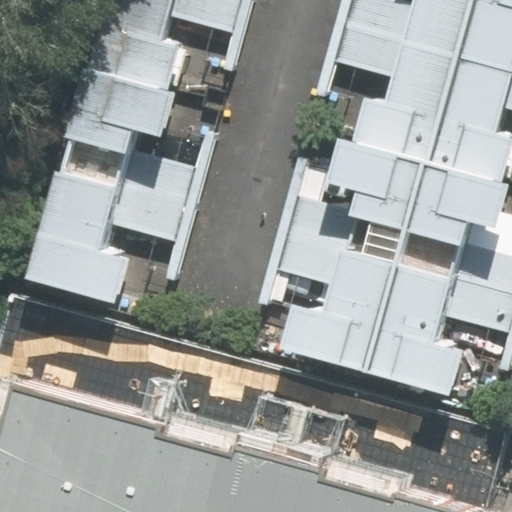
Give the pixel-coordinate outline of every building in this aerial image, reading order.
[(116,0),(81,129),(144,147),(151,125),(181,133),(205,46),(174,38),(181,14),(219,24),(210,55),(244,64),(261,0),(116,0)] [(511,0),(422,0),(415,30),(398,26),(404,0),(343,0),(319,93),(356,103),(365,70),(403,80),(398,97),(371,90),(347,180),(370,186),(363,211),(310,197),(320,158),(303,154),(264,304),(280,308),(290,272),(343,286),(338,305),(310,297),(299,341),(472,387),(481,354),(511,362),(511,130),(510,130),(511,120),(511,0)] [(170,194),(159,235),(182,241),(205,160),(158,147),(146,188),(170,194)] [(135,180),(72,163),(41,276),(135,301),(149,251),(118,242),(135,180)] [(0,373),(0,511),(511,511),(511,505),(423,483),(427,467),(349,446),(346,457),(258,434),(262,422),(188,403),(186,410),(3,363),(0,373)]
